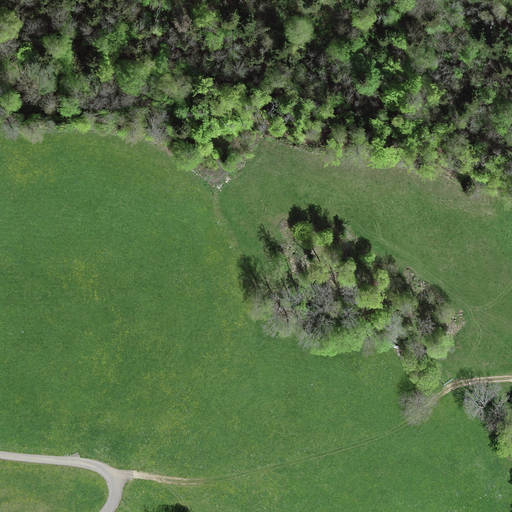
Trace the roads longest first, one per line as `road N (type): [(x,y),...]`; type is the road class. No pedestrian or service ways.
road 1 (track): [(113,483),(137,474),(188,483),(255,473),(391,431),(453,384),(511,379)]
road 2 (unclassified): [(0,454),(100,468),(115,492),(106,511)]
